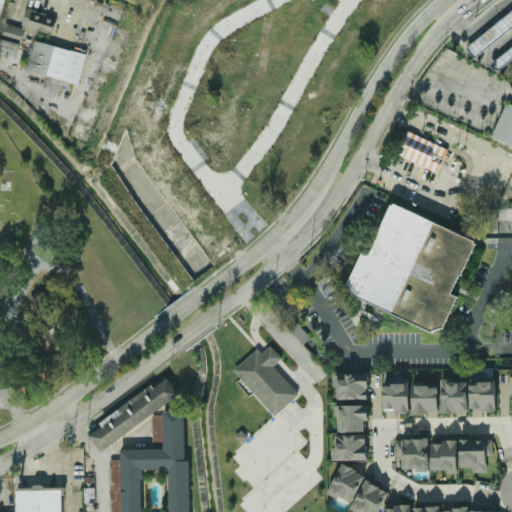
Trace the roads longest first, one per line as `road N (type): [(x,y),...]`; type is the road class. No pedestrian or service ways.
road 1 (secondary): [(221,311),(333,204),(424,52)]
road 2 (residential): [(511,452),(497,430),(394,428),(380,448),(385,477),(403,490),(511,497)]
road 3 (secondary): [(442,0),(395,53),(318,185)]
road 4 (secondary): [(0,464),(173,347)]
road 5 (secondary): [(158,326),(63,402),(0,439)]
